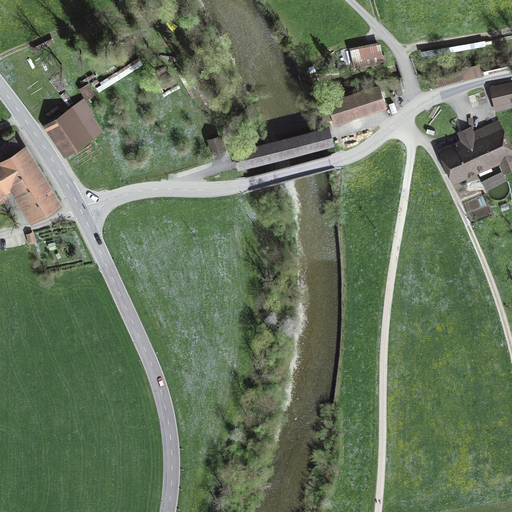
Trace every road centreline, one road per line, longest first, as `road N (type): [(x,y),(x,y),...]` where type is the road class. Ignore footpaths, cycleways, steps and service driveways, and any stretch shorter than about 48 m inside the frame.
road 1 (secondary): [(168,511),(169,430),(154,371),(71,191),(0,86)]
road 2 (track): [(377,511),(385,320),(413,136),(400,118)]
road 3 (track): [(400,118),(339,159),(229,188),(154,189)]
road 4 (track): [(400,118),(154,189)]
road 5 (track): [(413,136),(430,148),(458,207),(500,304),(511,355)]
road 6 (track): [(154,189),(0,233)]
road 7 (track): [(353,0),(397,47),(411,109)]
road 8 (track): [(114,0),(0,57)]
road 9 (track): [(511,74),(434,96),(400,118)]
